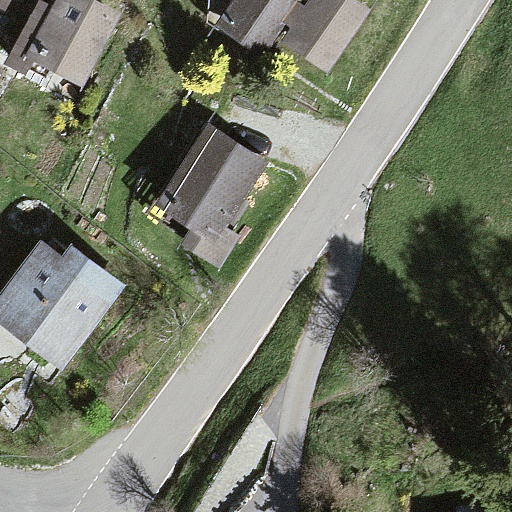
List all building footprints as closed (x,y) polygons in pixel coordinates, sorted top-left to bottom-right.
[(112,13),(83,0),(56,0),(30,58),(82,81),(112,13)] [(289,0),(234,0),(229,9),(240,15),(227,37),(258,55),(289,0)] [(362,10),(346,0),(311,0),(284,43),(323,69),(362,10)] [(256,164),(206,132),(161,202),(211,235),(256,164)] [(107,304),(35,250),(0,295),(0,326),(58,369),(107,304)]
